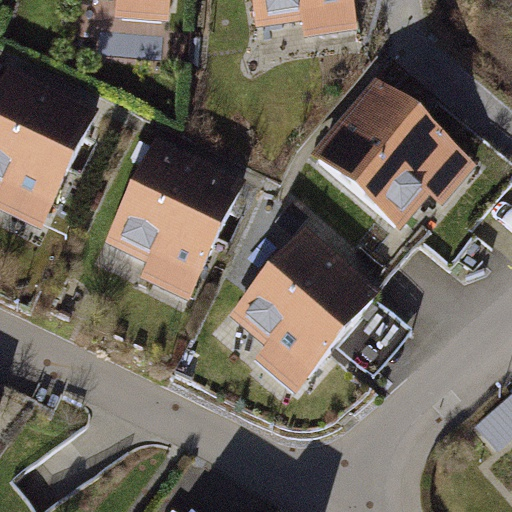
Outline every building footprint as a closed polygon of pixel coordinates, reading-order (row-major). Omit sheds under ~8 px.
[(178,0),(83,0),(120,1),(120,17),(178,19),(178,0)] [(349,0),(252,0),(258,32),(300,26),(302,42),(354,35),(349,0)] [(104,116),(5,70),(0,81),(0,194),(2,196),(0,198),(0,213),(47,235),(104,116)] [(374,89),(312,163),(401,237),(430,202),(443,213),(476,173),(374,89)] [(248,192),(150,146),(100,250),(146,272),(139,287),(191,311),(248,192)] [(380,298),(311,240),(238,323),(272,352),(261,365),(296,395),(337,348),(376,303),(380,298)] [(415,337),(376,303),(337,348),(375,382),(415,337)] [(178,359),(113,327),(98,357),(164,388),(178,359)] [(511,405),(479,436),(502,461),(511,451),(511,405)]
